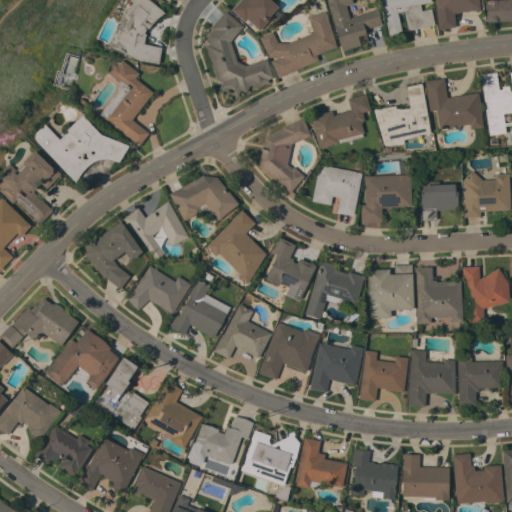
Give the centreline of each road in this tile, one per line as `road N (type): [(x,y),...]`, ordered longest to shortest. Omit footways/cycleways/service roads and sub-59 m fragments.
road 1 (tertiary): [(511,45),(404,60),(290,98),(98,206),(0,304)]
road 2 (residential): [(511,426),(357,424),(236,390),(128,333),(45,257)]
road 3 (residential): [(511,241),(342,241),(299,226),(261,196),(215,138)]
road 4 (residential): [(215,138),(184,47),(185,26),(202,0)]
